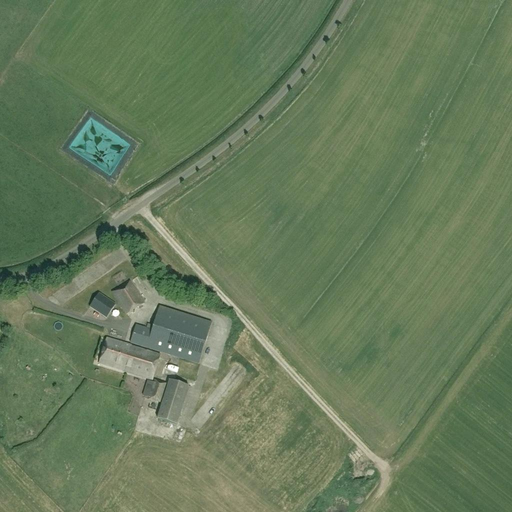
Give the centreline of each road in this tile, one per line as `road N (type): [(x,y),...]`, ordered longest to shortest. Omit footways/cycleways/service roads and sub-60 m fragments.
road 1 (unclassified): [(0,280),(46,268),(229,142),(312,59),(349,0)]
road 2 (track): [(141,206),(387,468)]
